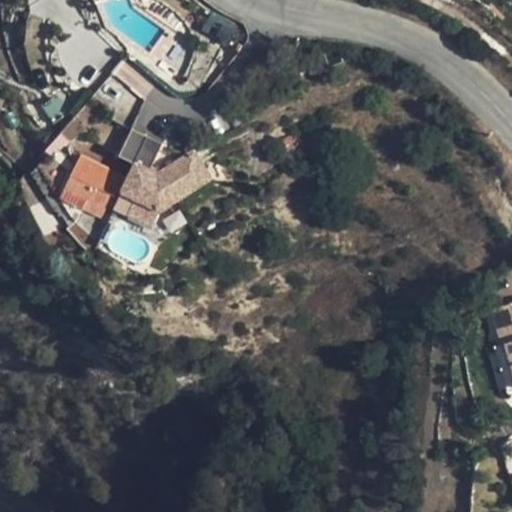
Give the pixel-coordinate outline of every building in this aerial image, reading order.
[(119,156),(134,163),(148,136),(132,128),(119,156)] [(163,143),(148,136),(120,192),(134,198),(158,211),(174,201),(156,174),(149,171),(163,143)] [(192,151),(156,174),(174,201),(210,179),(192,151)] [(101,215),(120,175),(79,154),(64,185),(85,195),(80,205),(101,215)] [(85,195),(64,185),(59,195),(80,205),(85,195)] [(134,198),(126,214),(151,226),(158,211),(134,198)] [(506,341),(511,361),(511,303),(492,310),(502,343),(506,341)] [(502,343),(494,345),(507,392),(511,390),(511,361),(506,341),(502,343)]
